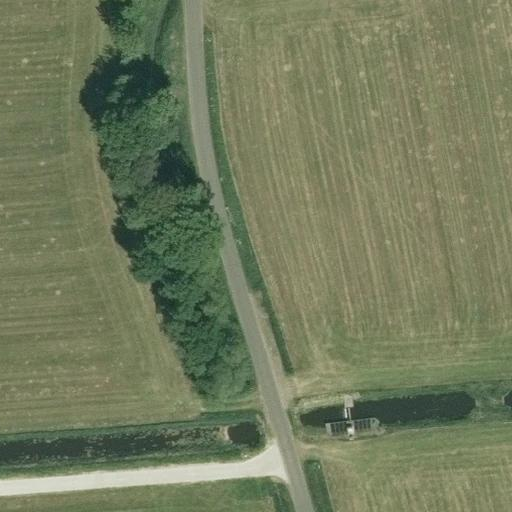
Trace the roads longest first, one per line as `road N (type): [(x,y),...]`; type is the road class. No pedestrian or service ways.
road 1 (unclassified): [(304,511),(225,252),(205,159),(193,0)]
road 2 (track): [(0,484),(289,461)]
